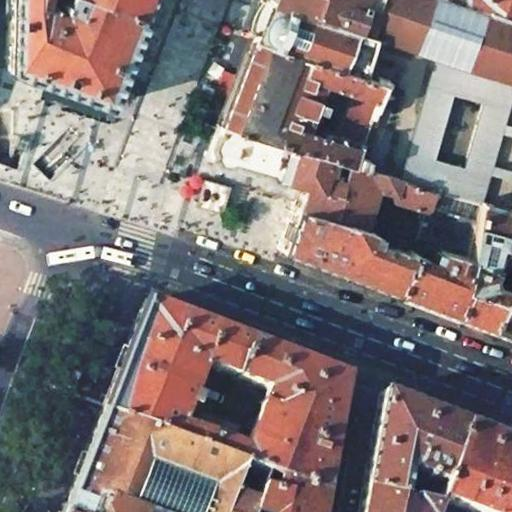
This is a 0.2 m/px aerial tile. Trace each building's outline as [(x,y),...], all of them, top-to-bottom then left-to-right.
[(6,65),(6,67),(7,70),(7,72),(29,80),(48,28),(50,4),(48,3),(42,0),(7,0),(7,31),(6,65)] [(126,56),(141,16),(99,0),(61,0),(58,8),(50,4),(48,28),(29,80),(105,107),(105,106),(106,106),(106,105),(108,105),(113,92),(126,56)] [(48,0),(48,3),(50,4),(58,8),(61,0),(48,0)] [(99,0),(141,16),(147,0),(99,0)] [(466,68),(266,0),(263,0),(253,28),(250,36),(376,78),(344,160),(473,197),(474,197),(475,196),(480,197),(499,133),(511,137),(511,81),(495,76),(466,68)] [(495,76),(504,46),(511,48),(511,15),(465,0),(266,0),(466,68),(495,76)] [(511,0),(465,0),(511,15),(511,0)] [(217,123),(344,160),(376,78),(250,36),(242,57),(231,84),(217,123)] [(511,48),(504,46),(495,76),(511,81),(511,48)] [(0,242),(34,212),(45,200),(41,196),(42,191),(93,140),(85,132),(74,121),(56,139),(24,129),(14,126),(14,108),(6,107),(0,106),(0,242)] [(293,206),(411,240),(461,255),(462,253),(473,197),(344,160),(217,123),(205,153),(302,182),(293,206)] [(511,178),(504,204),(480,197),(475,196),(474,197),(473,197),(462,253),(511,270),(511,178)] [(221,213),(229,187),(203,179),(195,206),(221,213)] [(375,284),(393,290),(411,240),(293,206),(283,233),(282,236),(278,247),(375,284)] [(461,255),(411,240),(393,290),(449,312),(461,255)] [(461,255),(449,312),(511,336),(511,270),(462,253),(461,255)] [(201,325),(143,303),(99,414),(203,454),(210,438),(190,431),(178,427),(186,404),(189,397),(201,366),(233,379),(248,343),(201,325)] [(229,446),(210,438),(203,454),(238,467),(262,476),(321,498),(329,457),(343,379),(248,343),(233,379),(265,391),(242,450),(229,446)] [(371,445),(362,490),(400,499),(405,475),(402,465),(412,471),(412,475),(440,488),(463,424),(421,409),(380,393),(371,445)] [(197,400),(189,397),(186,404),(194,407),(197,400)] [(248,511),(251,504),(262,476),(238,467),(203,454),(99,414),(60,511),(248,511)] [(197,415),(190,431),(210,438),(216,422),(197,415)] [(235,429),(216,422),(210,438),(229,446),(236,430),(235,429)] [(510,511),(511,511),(511,442),(463,424),(440,488),(437,498),(435,502),(461,511),(510,511)] [(437,498),(440,488),(412,475),(412,471),(402,465),(405,475),(400,499),(406,501),(410,502),(414,491),(419,488),(437,498)] [(318,511),(321,498),(262,476),(251,504),(248,511),(318,511)] [(414,491),(410,502),(434,508),(435,502),(437,498),(419,488),(414,491)] [(359,510),(358,511),(432,511),(434,508),(410,502),(406,501),(405,509),(398,508),(400,499),(362,490),(359,510)] [(461,511),(435,502),(434,508),(432,511),(461,511)]
